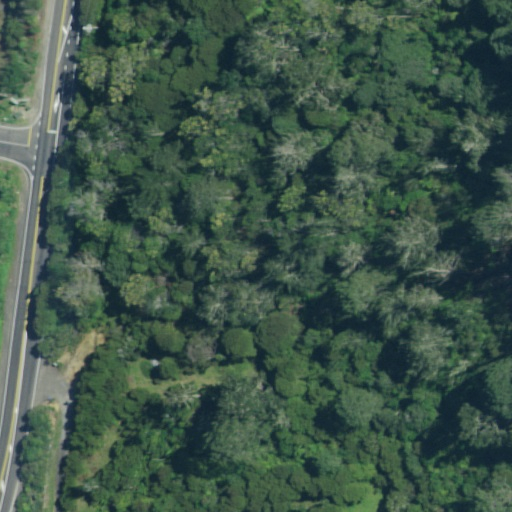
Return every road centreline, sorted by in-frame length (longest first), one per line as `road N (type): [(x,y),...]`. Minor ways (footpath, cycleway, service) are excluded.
road 1 (secondary): [(0,481),(46,150)]
road 2 (secondary): [(46,150),(66,0)]
